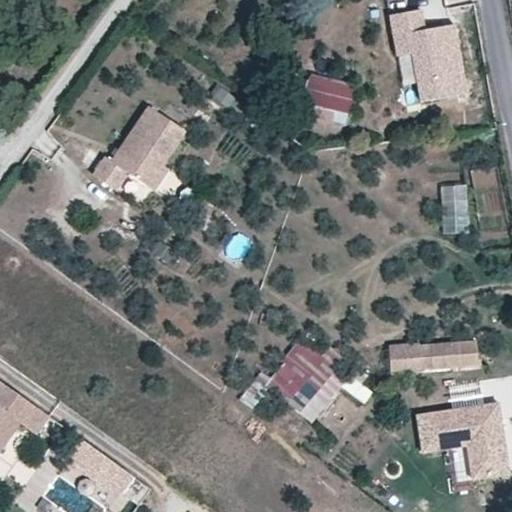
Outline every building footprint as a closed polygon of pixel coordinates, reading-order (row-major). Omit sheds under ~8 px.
[(421,22),(428,21),(426,9),(394,15),(401,54),(415,51),(424,101),(473,91),(460,23),(429,28),(422,30),(421,22)] [(422,30),(429,28),(428,21),(421,22),(422,30)] [(326,87),(309,84),(305,103),(317,107),(315,117),(321,118),(326,87)] [(326,87),(321,118),(335,120),(334,115),(352,119),(356,93),(326,87)] [(151,184),(166,163),(190,129),(155,105),(117,158),(110,154),(97,172),(119,188),(132,171),(151,184)] [(172,168),(166,163),(151,184),(157,189),(172,168)] [(468,230),(465,181),(439,183),(442,231),(468,230)] [(239,260),(249,238),(233,231),(223,253),(239,260)] [(478,340),(421,347),(424,372),(481,365),(478,340)] [(336,370),(314,395),(326,407),(348,380),(336,370)] [(253,407),(267,377),(254,371),(241,401),(253,407)] [(0,455),(24,423),(38,432),(52,414),(0,377),(0,455)] [(463,405),(427,409),(430,440),(451,437),(449,427),(464,425),(469,477),(505,474),(499,408),(463,411),(463,405)] [(137,477),(84,440),(72,457),(125,495),(137,477)] [(154,489),(137,477),(125,495),(142,506),(154,489)]
